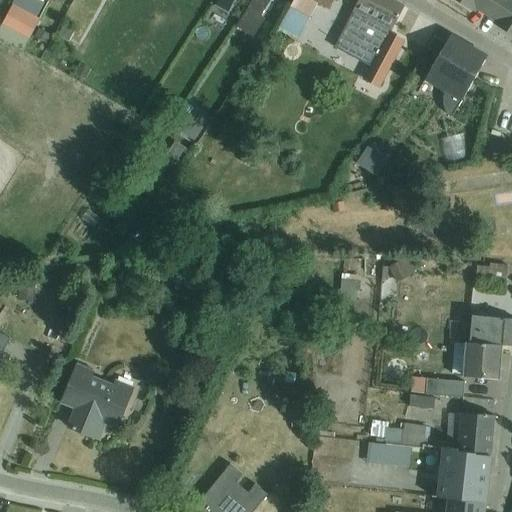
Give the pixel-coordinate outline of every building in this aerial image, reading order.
[(14,0),(12,5),(11,4),(0,23),(27,37),(37,19),(27,13),(34,0),(14,0)] [(216,0),(213,7),(228,14),(233,4),(235,0),(216,0)] [(251,0),(236,27),(248,35),(261,15),(270,0),(251,0)] [(294,0),(287,13),(278,28),(297,39),(318,3),(330,9),(334,0),(294,0)] [(361,0),(337,46),(369,64),(373,57),(389,34),(404,6),(392,0),(361,0)] [(476,8),(486,14),(494,0),(455,0),(474,11),(476,8)] [(511,0),(494,0),(486,14),(497,20),(494,24),(511,34),(511,0)] [(379,88),(404,42),(389,34),(364,81),(379,88)] [(450,117),(452,118),(487,57),(465,45),(463,48),(448,39),(426,78),(446,89),(445,91),(444,92),(444,94),(443,96),(443,98),(443,99),(443,101),(443,103),(443,105),(444,106),(444,108),(445,110),(446,111),(447,113),(448,114),(449,116),(450,117)] [(405,186),(391,188),(394,211),(408,209),(405,186)] [(83,220),(100,225),(104,213),(87,207),(83,220)] [(415,274),(406,258),(388,268),(397,284),(415,274)] [(94,271),(77,264),(71,277),(88,284),(94,271)] [(477,266),(475,287),(505,291),(508,266),(490,264),(489,268),(477,266)] [(341,275),(339,300),(356,301),(359,276),(341,275)] [(35,287),(19,285),(18,301),(33,303),(35,287)] [(500,346),(511,346),(511,319),(472,316),(469,343),(500,346)] [(500,346),(469,343),(465,343),(465,344),(454,343),(451,376),(498,380),(500,346)] [(118,424),(133,388),(115,380),(113,384),(94,376),(95,372),(77,365),(59,405),(75,411),(69,428),(94,438),(103,418),(118,424)] [(410,393),(463,397),(464,382),(412,378),(410,393)] [(491,457),(494,417),(459,414),(458,428),(447,427),(445,449),(458,450),(458,452),(476,454),(475,456),(491,457)] [(410,447),(424,449),(426,427),(404,424),(403,429),(386,428),(387,426),(377,425),(375,443),(410,447)] [(368,443),(366,464),(408,469),(410,447),(375,443),(368,443)] [(437,485),(436,497),(440,497),(485,503),(487,491),(491,457),(475,456),(476,454),(458,452),(458,450),(445,449),(441,448),(437,485)] [(308,469),(289,467),(286,496),(306,498),(308,469)] [(204,491),(190,509),(193,511),(195,511),(198,509),(201,511),(227,511),(236,500),(223,490),(227,482),(220,478),(210,495),(204,491)] [(419,508),(435,508),(435,496),(418,496),(419,508)] [(484,511),(485,503),(440,497),(437,511),(484,511)]
